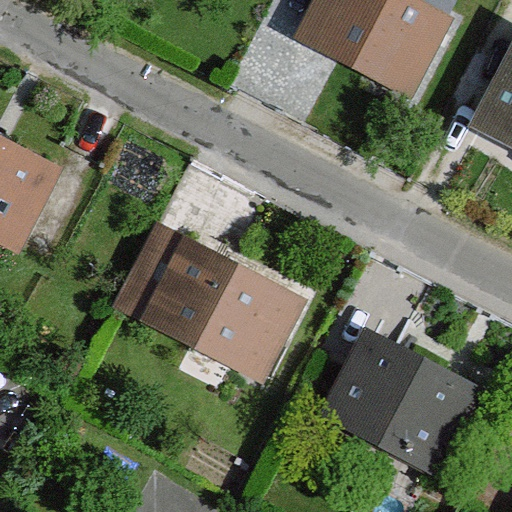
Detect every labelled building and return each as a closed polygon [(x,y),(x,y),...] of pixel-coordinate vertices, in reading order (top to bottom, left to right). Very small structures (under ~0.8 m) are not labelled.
[(368,62),(411,84),(444,24),(398,0),(324,0),(303,37),(365,70),(368,62)] [(511,65),(479,130),(511,146),(511,65)] [(0,233),(15,241),(48,178),(0,152),(0,233)] [(147,319),(185,245),(169,238),(154,231),(116,302),(147,319)] [(185,245),(147,319),(259,375),(297,303),(185,245)] [(371,433),(359,455),(422,487),(470,393),(368,340),(331,413),(371,433)] [(83,360),(67,352),(52,379),(68,388),(83,360)]
